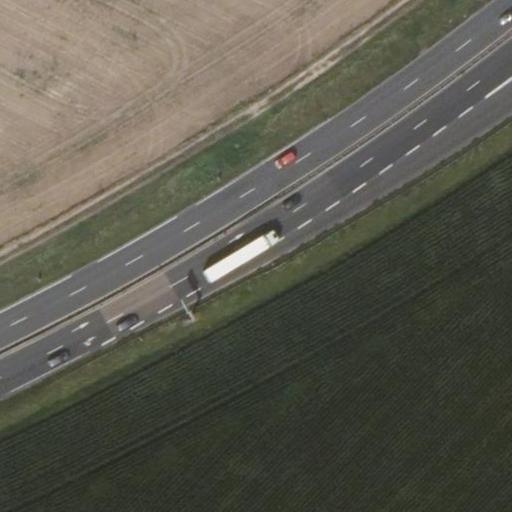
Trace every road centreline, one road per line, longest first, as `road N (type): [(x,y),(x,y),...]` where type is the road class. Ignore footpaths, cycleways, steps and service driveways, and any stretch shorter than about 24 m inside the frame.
road 1 (primary): [(511,6),(290,165),(0,329)]
road 2 (track): [(0,248),(322,71),(405,0)]
road 3 (primary): [(159,293),(308,203),(511,56)]
road 4 (primary): [(159,293),(511,96)]
road 5 (primary): [(0,375),(159,293)]
